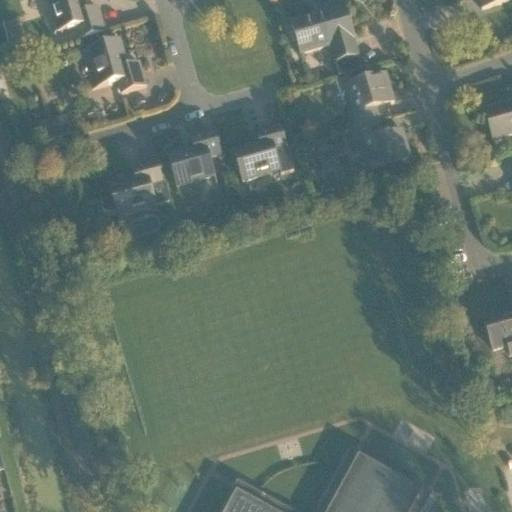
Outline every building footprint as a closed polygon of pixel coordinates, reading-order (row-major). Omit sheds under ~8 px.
[(98,10),(86,13),(82,0),(49,0),(59,34),(78,29),(81,41),(105,34),(98,10)] [(508,0),(478,0),(482,11),(510,3),(508,0)] [(355,41),(346,9),(292,24),(301,56),(331,48),(336,64),(359,58),(354,41),(355,41)] [(3,24),(0,24),(0,47),(9,45),(3,26),(3,24)] [(127,68),(120,42),(89,51),(100,89),(119,84),(122,96),(146,89),(139,65),(127,68)] [(344,113),(350,132),(381,123),(392,120),(390,106),(394,105),(386,76),(344,88),(351,111),(344,113)] [(511,104),(485,112),(493,143),(511,137),(511,104)] [(39,126),(45,145),(72,137),(66,118),(39,126)] [(381,123),(350,132),(355,152),(362,150),(369,173),(411,161),(402,132),(385,137),(381,123)] [(282,177),(294,174),(281,127),(256,133),(260,145),(234,153),(243,185),(281,174),(282,177)] [(177,190),(216,180),(210,160),(222,156),(215,132),(191,139),(194,151),(168,159),(177,190)] [(119,220),(169,205),(157,162),(132,169),(136,181),(110,188),(113,200),(106,202),(102,207),(103,213),(109,216),(117,213),(119,220)] [(177,220),(180,234),(201,228),(197,215),(177,220)] [(79,242),(67,233),(60,242),(72,251),(79,242)] [(511,306),(511,311),(483,320),(493,352),(508,348),(511,358),(511,357),(511,300),(511,301),(511,306)] [(478,387),(483,403),(497,399),(492,383),(478,387)] [(412,511),(423,493),(359,458),(329,511),(271,511),(237,493),(226,511),(412,511)]
